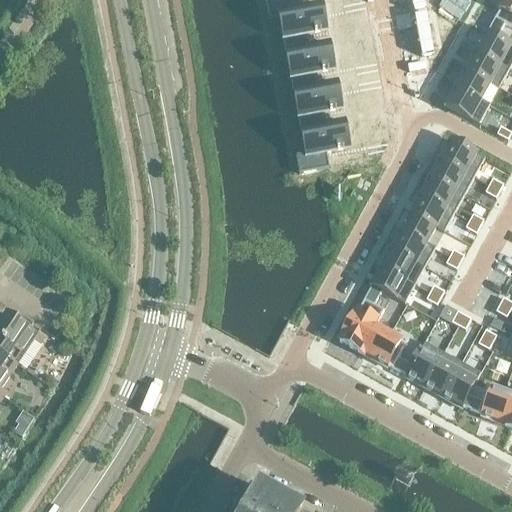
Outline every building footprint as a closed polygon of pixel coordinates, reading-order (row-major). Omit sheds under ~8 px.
[(275,0),(278,15),(298,11),(295,0),(275,0)] [(423,0),(414,0),(417,11),(426,9),(423,0)] [(443,0),(440,7),(462,18),(471,0),(443,0)] [(500,10),(486,35),(496,41),(504,26),(511,30),(511,0),(503,0),(498,9),(500,10)] [(298,11),(278,15),(282,38),(285,54),(305,50),(303,37),(326,32),(321,7),(298,11)] [(484,34),(474,53),(509,72),(511,66),(511,49),(496,41),(486,35),(484,34)] [(305,50),(285,54),(290,77),(293,93),(313,90),(310,76),(334,71),(329,46),(305,50)] [(474,53),(464,71),(499,90),(509,72),(474,53)] [(464,71),(454,89),(489,108),(490,107),(481,102),(490,87),(498,91),(499,90),(464,71)] [(313,90),(293,93),(297,116),(301,133),(321,129),(318,115),(341,111),(336,85),(313,90)] [(454,89),(444,108),(479,127),(489,108),(454,89)] [(305,156),(295,157),(299,176),(329,170),(326,154),(349,150),(344,124),(321,129),(301,133),(305,156)] [(500,130),(497,137),(507,143),(511,136),(500,130)] [(450,142),(439,161),(474,180),(484,161),(450,142)] [(439,161),(429,179),(464,198),(474,180),(439,161)] [(429,179),(420,197),(454,216),(464,198),(429,179)] [(492,182),(489,188),(499,194),(503,187),(492,182)] [(489,188),(485,195),(496,201),(499,194),(489,188)] [(420,197),(410,215),(444,234),(454,216),(420,197)] [(410,215),(400,232),(434,252),(435,251),(427,246),(436,230),(444,235),(444,234),(410,215)] [(473,217),(469,224),(480,230),(483,223),(473,217)] [(469,224),(465,231),(476,237),(480,230),(469,224)] [(400,232),(390,250),(425,269),(434,252),(400,232)] [(390,250),(380,268),(415,287),(425,269),(390,250)] [(453,253),(449,260),(460,266),(464,259),(453,253)] [(449,260),(446,267),(456,273),(460,266),(449,260)] [(380,268),(370,287),(372,288),(381,294),(404,306),(415,287),(380,268)] [(356,311),(339,343),(360,355),(375,329),(383,313),(374,308),(381,294),(372,288),(358,312),(356,311)] [(433,289),(430,296),(440,301),(444,295),(433,289)] [(430,296),(426,302),(436,308),(440,301),(430,296)] [(511,305),(503,301),(499,307),(510,313),(511,309),(511,305)] [(499,307),(496,314),(506,320),(510,313),(499,307)] [(457,315),(451,325),(458,329),(464,318),(457,315)] [(0,353),(17,366),(33,342),(40,346),(43,341),(6,316),(0,324),(0,353)] [(464,318),(458,329),(465,333),(471,322),(464,318)] [(375,329),(360,355),(386,369),(387,367),(407,378),(412,368),(398,361),(406,346),(375,329)] [(485,333),(482,340),(492,346),(496,339),(485,333)] [(482,340),(478,346),(488,352),(492,346),(482,340)] [(407,378),(406,380),(424,390),(443,356),(425,345),(412,368),(407,378)] [(0,396),(3,398),(7,393),(1,389),(17,366),(0,353),(0,396)] [(443,356),(424,390),(442,400),(461,365),(443,356)] [(461,365),(442,400),(461,410),(462,409),(467,399),(480,376),(461,365)] [(467,399),(462,409),(482,417),(482,419),(509,429),(511,422),(511,398),(487,389),(481,404),(467,399)] [(298,511),(266,494),(261,504),(253,500),(246,511),(298,511)]
